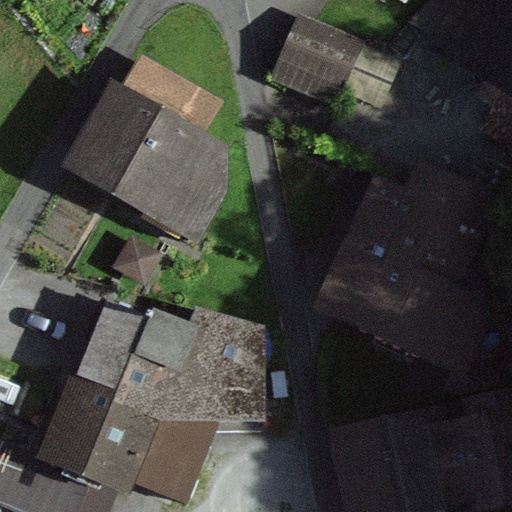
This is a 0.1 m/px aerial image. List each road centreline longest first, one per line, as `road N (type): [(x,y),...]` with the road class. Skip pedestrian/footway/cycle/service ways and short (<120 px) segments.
road 1 (residential): [(329,511),(221,0)]
road 2 (residential): [(0,251),(143,0)]
